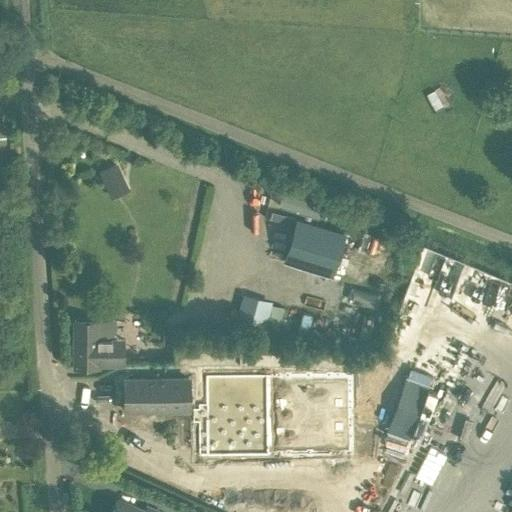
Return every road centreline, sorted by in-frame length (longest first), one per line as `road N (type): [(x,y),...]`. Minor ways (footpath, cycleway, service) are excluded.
road 1 (unclassified): [(22,0),(55,511)]
road 2 (unknown): [(45,406),(210,456),(471,465)]
